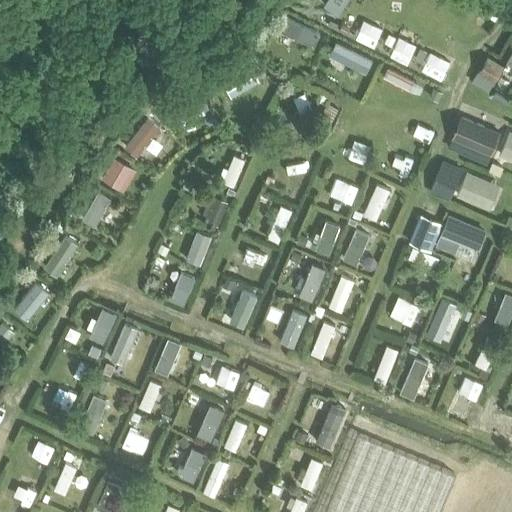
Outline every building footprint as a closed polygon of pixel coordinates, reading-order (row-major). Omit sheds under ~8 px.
[(327,0),(326,3),(344,11),(349,0),(327,0)] [(315,44),(322,30),(288,13),(281,28),(315,44)] [(376,44),(384,26),(365,17),(356,35),(376,44)] [(408,62),(417,43),(400,35),(391,53),(408,62)] [(334,40),(330,54),(372,67),(377,53),(334,40)] [(420,48),(415,58),(421,61),(426,51),(420,48)] [(486,52),(474,80),(492,88),(504,61),(486,52)] [(255,67),(225,88),(232,99),(263,79),(255,67)] [(500,77),(496,85),(505,90),(509,82),(500,77)] [(216,80),(209,84),(213,91),(220,87),(216,80)] [(433,88),(430,95),(439,100),(443,92),(433,88)] [(319,93),(316,100),(323,104),(327,97),(319,93)] [(148,104),(143,111),(148,115),(153,109),(148,104)] [(461,116),(452,136),(491,153),(499,132),(461,116)] [(500,155),(511,158),(511,129),(507,128),(500,155)] [(236,183),(247,156),(233,150),(222,178),(236,183)] [(430,192),(450,200),(464,167),(462,166),(466,157),(448,150),(430,192)] [(102,176),(126,189),(138,167),(115,154),(102,176)] [(292,189),(302,193),(311,167),(300,164),(292,189)] [(351,203),(359,177),(347,173),(338,198),(351,203)] [(377,180),(365,212),(379,217),(392,186),(377,180)] [(84,219),(98,224),(110,192),(96,187),(84,219)] [(204,210),(221,217),(229,198),(211,192),(204,210)] [(282,239),(292,205),(279,202),(270,236),(282,239)] [(422,214),(412,239),(431,246),(441,221),(422,214)] [(449,216),(438,244),(455,251),(459,242),(475,249),(483,230),(449,216)] [(327,217),(316,245),(331,251),(342,222),(327,217)] [(61,220),(56,228),(61,231),(67,224),(61,220)] [(357,225),(343,255),(358,261),(372,232),(357,225)] [(197,226),(186,256),(202,262),(213,232),(197,226)] [(45,264),(60,273),(80,240),(66,231),(45,264)] [(161,244),(158,251),(165,254),(168,248),(161,244)] [(294,251),(290,258),(297,261),(300,253),(294,251)] [(259,274),(267,276),(272,256),(264,254),(259,274)] [(157,256),(154,263),(161,266),(164,260),(157,256)] [(314,298),(328,266),(315,260),(300,292),(314,298)] [(182,268),(171,297),(186,302),(197,274),(182,268)] [(342,272),(330,303),(343,309),(356,277),(342,272)] [(27,315),(52,290),(38,277),(14,303),(27,315)] [(226,277),(223,284),(231,288),(234,281),(226,277)] [(246,325),(259,293),(244,286),(230,318),(246,325)] [(497,318),(511,321),(511,290),(503,289),(497,318)] [(2,299),(0,301),(0,308),(4,311),(9,305),(2,299)] [(90,333),(105,339),(118,310),(103,303),(90,333)] [(293,306),(282,339),(297,344),(308,310),(293,306)] [(317,306),(313,314),(321,317),(324,309),(317,306)] [(438,347),(449,314),(436,310),(425,343),(438,347)] [(478,312),(475,319),(482,322),(485,315),(478,312)] [(314,351),(327,355),(335,321),(322,318),(314,351)] [(111,353),(125,360),(141,325),(127,319),(111,353)] [(410,332),(406,340),(413,343),(416,334),(410,332)] [(172,371),(182,338),(167,333),(157,367),(172,371)] [(476,360),(488,365),(499,338),(488,333),(476,360)] [(375,375),(387,379),(399,346),(387,342),(375,375)] [(92,344),(88,353),(96,357),(100,348),(92,344)] [(195,350),(192,356),(200,359),(202,353),(195,350)] [(401,389),(415,395),(430,359),(416,353),(401,389)] [(204,355),(201,364),(209,367),(212,358),(204,355)] [(74,356),(69,369),(84,375),(89,363),(74,356)] [(106,362),(102,371),(110,374),(114,365),(106,362)] [(234,388),(242,369),(224,362),(216,381),(234,388)] [(482,367),(479,375),(486,378),(489,371),(482,367)] [(151,377),(140,402),(153,408),(164,382),(151,377)] [(100,378),(97,385),(103,388),(107,381),(100,378)] [(245,398),(267,413),(280,395),(258,379),(245,398)] [(466,415),(477,387),(465,382),(454,410),(466,415)] [(93,390),(82,425),(97,430),(108,395),(93,390)] [(332,444),(348,404),(333,398),(317,438),(332,444)] [(213,434),(221,408),(209,404),(201,430),(213,434)] [(133,413),(131,419),(138,422),(140,415),(133,413)] [(162,414),(159,420),(166,423),(169,416),(162,414)] [(238,448),(248,420),(236,415),(225,443),(238,448)] [(260,424),(256,430),(264,434),(267,427),(260,424)] [(299,431),(295,440),(304,443),(307,435),(299,431)] [(437,511),(454,473),(359,433),(323,511),(437,511)] [(184,436),(177,440),(182,447),(189,443),(184,436)] [(196,479),(207,449),(192,443),(181,473),(196,479)] [(66,451),(63,458),(70,461),(73,455),(66,451)] [(218,454),(204,488),(217,493),(230,459),(218,454)] [(312,454),(301,481),(314,487),(325,459),(312,454)] [(111,469),(108,475),(115,479),(118,472),(111,469)] [(24,475),(16,492),(33,500),(41,483),(24,475)] [(120,509),(129,486),(109,478),(95,511),(108,511),(111,506),(120,509)] [(273,484),(270,491),(278,494),(281,488),(273,484)] [(293,494),(288,511),(304,511),(308,497),(293,494)] [(178,511),(181,505),(169,501),(164,511),(178,511)]
